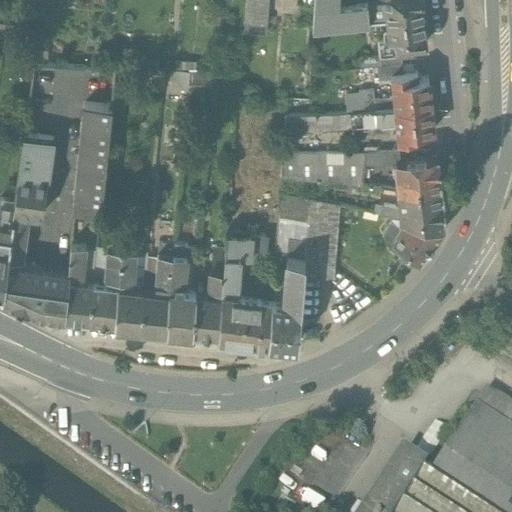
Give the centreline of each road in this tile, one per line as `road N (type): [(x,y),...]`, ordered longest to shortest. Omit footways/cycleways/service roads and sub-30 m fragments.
road 1 (primary): [(280,387),(362,351),(408,316),(461,256),(501,148),(503,0)]
road 2 (primary): [(0,337),(126,385),(176,392),(280,387)]
road 3 (residential): [(443,0),(454,118),(449,186)]
road 4 (unclassified): [(214,511),(272,424),(280,387)]
